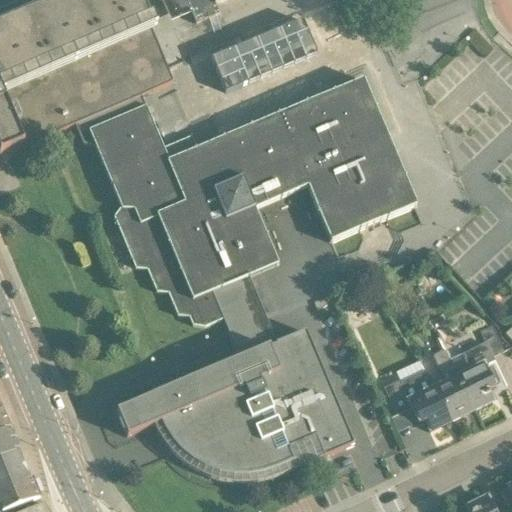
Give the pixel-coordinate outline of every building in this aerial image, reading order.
[(146,26),(134,0),(31,0),(0,13),(0,159),(61,134),(74,128),(141,100),(140,100),(172,87),(160,60),(146,26)] [(159,0),(164,11),(165,10),(167,17),(191,6),(194,13),(198,25),(195,26),(195,28),(220,17),(216,8),(234,0),(159,0)] [(284,26),(192,64),(207,98),(298,60),(284,26)] [(141,100),(74,128),(82,148),(94,149),(120,211),(113,220),(135,272),(146,273),(156,296),(167,297),(176,319),(188,321),(192,329),(203,331),(222,323),(239,363),(115,415),(126,440),(160,426),(163,433),(163,434),(159,436),(166,448),(170,445),(173,448),(180,456),(192,465),(204,473),(218,478),(232,480),(247,481),(262,478),(275,474),(294,466),(289,454),(315,444),(322,462),(353,449),(338,414),(305,335),(276,347),(248,281),(277,268),(254,213),(306,191),(330,246),(415,211),(362,83),(195,153),(190,140),(162,152),(141,100)] [(349,311),(352,317),(367,310),(360,296),(338,306),(342,314),(349,311)] [(504,356),(493,330),(479,336),(484,346),(485,346),(493,361),(504,356)] [(457,381),(473,414),(492,405),(486,394),(498,388),(490,373),(485,375),(483,372),(485,371),(484,369),(494,364),(485,346),(484,346),(462,357),(467,366),(457,371),(460,379),(457,381)] [(460,379),(457,371),(454,372),(450,363),(449,364),(445,354),(433,360),(445,384),(432,391),(449,426),(473,414),(457,381),(460,379)] [(449,426),(432,391),(424,374),(400,385),(399,384),(383,392),(396,419),(405,414),(413,429),(424,424),(429,435),(449,426)] [(0,435),(10,432),(0,408),(0,435)] [(0,463),(19,456),(10,432),(0,435),(0,463)] [(0,494),(30,482),(19,456),(0,463),(0,494)] [(0,511),(36,511),(42,510),(30,482),(0,494),(0,511)] [(511,489),(507,492),(508,492),(501,496),(507,508),(511,505),(511,489)] [(466,511),(465,511),(491,511),(486,502),(466,511)]
